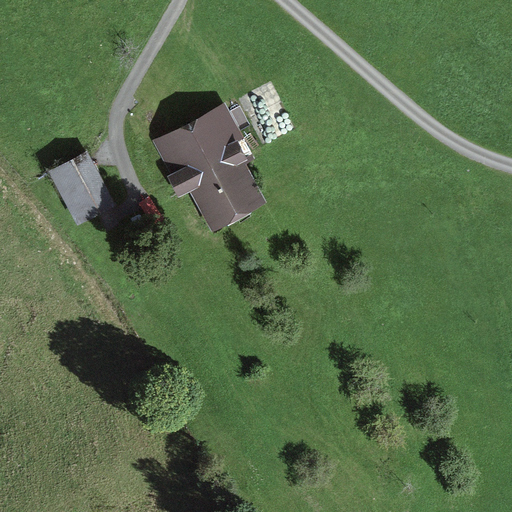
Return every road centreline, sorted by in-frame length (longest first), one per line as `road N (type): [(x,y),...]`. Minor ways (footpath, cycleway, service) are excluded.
road 1 (track): [(511,165),(435,128),(283,0)]
road 2 (track): [(180,0),(118,114),(119,156),(148,206)]
